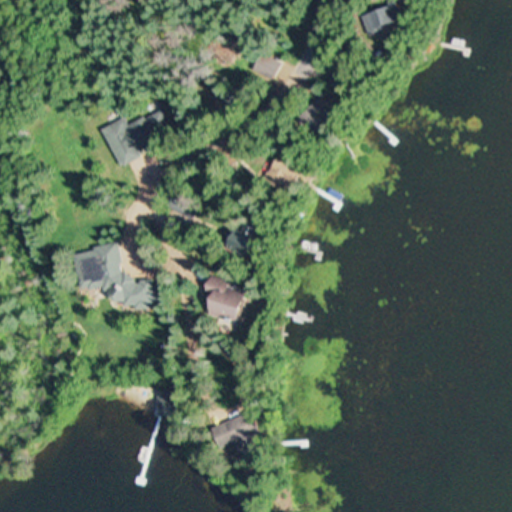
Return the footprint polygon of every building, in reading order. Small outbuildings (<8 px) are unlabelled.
[(415,27),(411,6),(377,12),(380,32),(415,27)] [(257,73),(277,81),(285,63),(265,54),(257,73)] [(106,129),(125,168),(155,153),(156,155),(179,143),(163,111),(132,126),(128,119),(106,129)] [(282,184),(310,180),(307,156),(279,160),(282,184)] [(240,241),(259,258),(270,246),(251,229),(240,241)] [(85,292),(115,287),(117,301),(129,299),(131,310),(163,304),(158,277),(129,282),(122,245),(78,253),(85,292)] [(210,296),(221,300),(216,314),(248,325),(259,293),(216,278),(210,296)] [(179,390),(161,390),(161,417),(179,417),(179,390)] [(256,436),(268,433),(261,413),(224,425),(234,455),(259,447),(256,436)]
